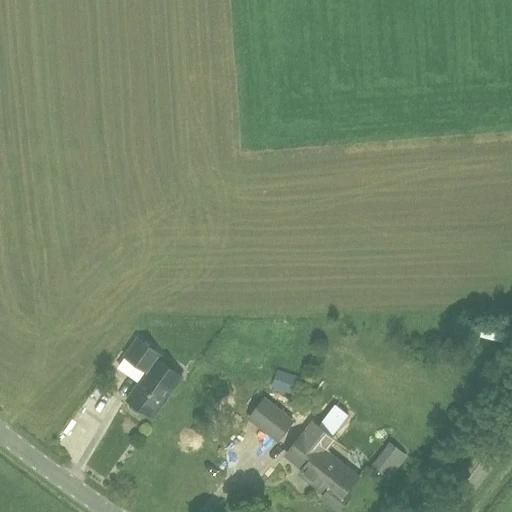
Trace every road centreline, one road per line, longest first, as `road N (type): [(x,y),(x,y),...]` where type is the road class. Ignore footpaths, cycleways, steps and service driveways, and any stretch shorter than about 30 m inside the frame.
road 1 (tertiary): [(106,511),(0,432)]
road 2 (unclassified): [(441,511),(511,414)]
